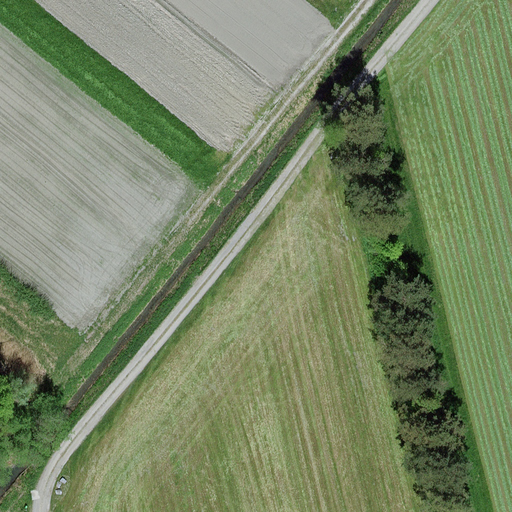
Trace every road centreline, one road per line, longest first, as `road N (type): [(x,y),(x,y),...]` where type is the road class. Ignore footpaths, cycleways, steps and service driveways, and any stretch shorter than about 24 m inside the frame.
road 1 (track): [(436,0),(72,444),(68,482)]
road 2 (track): [(372,0),(92,345)]
